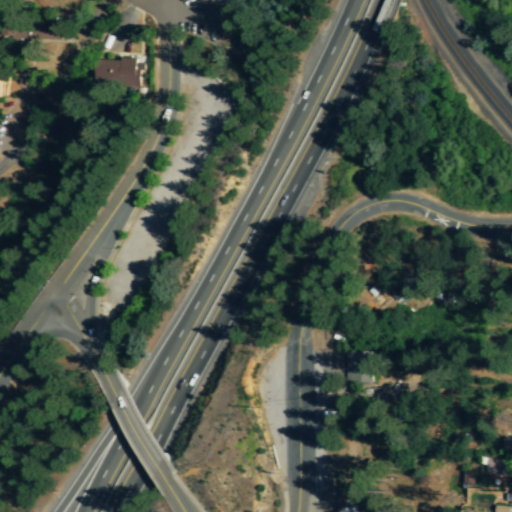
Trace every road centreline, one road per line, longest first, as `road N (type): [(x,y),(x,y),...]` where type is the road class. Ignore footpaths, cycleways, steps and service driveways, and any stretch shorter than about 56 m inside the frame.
road 1 (motorway): [(352,15),(82,511)]
road 2 (motorway): [(112,511),(366,44)]
road 3 (tertiary): [(294,511),(297,330),(308,284),(344,224),(391,204),(475,229),(511,228)]
road 4 (residential): [(53,295),(151,145),(164,101),(166,45)]
road 5 (residential): [(511,403),(494,399),(498,230)]
road 6 (motorway): [(145,389),(112,424),(56,511)]
road 7 (tertiary): [(85,346),(88,290),(110,213)]
